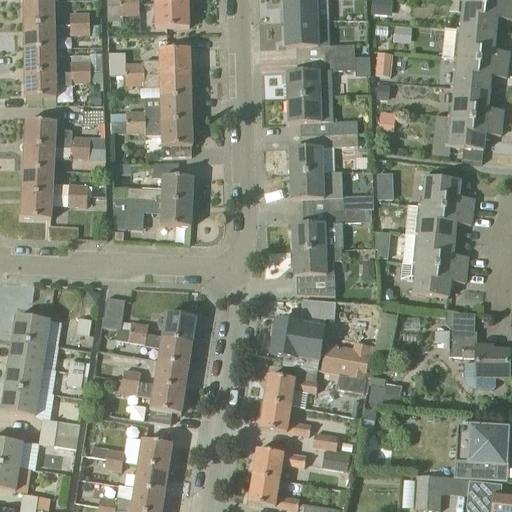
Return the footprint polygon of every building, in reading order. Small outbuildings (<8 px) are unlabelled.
[(23,0),(24,22),(54,21),(53,0),(23,0)] [(106,0),(107,9),(120,8),(119,0),(106,0)] [(120,9),(139,8),(138,0),(119,0),(120,8),(120,9)] [(283,0),(285,25),(317,24),(315,0),(283,0)] [(393,0),(392,0),(372,0),(371,14),(391,17),(393,0)] [(511,0),(449,0),(450,3),(511,9),(511,0)] [(511,23),(511,20),(511,9),(450,3),(449,15),(458,15),(457,33),(456,34),(495,37),(497,21),(511,23)] [(156,32),(189,31),(188,7),(155,8),(156,32)] [(120,8),(107,9),(108,25),(110,25),(119,24),(121,24),(123,24),(122,19),(120,19),(120,9),(120,8)] [(127,19),(139,18),(139,8),(120,9),(120,19),(122,19),(127,19)] [(70,28),(89,27),(89,16),(70,17),(70,28)] [(139,18),(127,19),(128,27),(128,34),(140,33),(139,18)] [(24,48),(54,48),(54,21),(24,22),(24,48)] [(286,51),(318,50),(317,24),(285,25),(286,51)] [(89,39),(89,27),(70,28),(70,39),(89,39)] [(395,29),(393,45),(411,47),(412,31),(395,29)] [(507,68),(509,55),(493,53),(495,37),(456,34),(457,33),(445,32),(442,61),(454,62),(454,63),(507,68)] [(120,70),(120,60),(128,59),(128,46),(110,47),(112,78),(110,79),(126,79),(191,77),(190,52),(159,53),(160,64),(143,64),(143,68),(125,68),(125,69),(120,70)] [(25,75),(55,74),(54,48),(24,48),(25,75)] [(326,62),(355,61),(354,48),(329,49),(329,50),(326,50),(326,62)] [(390,80),(392,58),(378,56),(375,79),(390,80)] [(319,100),(331,100),(330,74),(355,73),(355,61),(326,62),(327,74),(286,76),(287,102),(319,100)] [(506,81),(507,68),(454,63),(451,92),(489,95),(491,79),(506,81)] [(72,74),(90,73),(90,64),(72,64),(72,74)] [(72,76),(55,76),(55,74),(25,75),(25,102),(56,101),(55,89),(71,88),(71,87),(90,87),(90,86),(90,73),(72,74),(72,76)] [(160,102),(191,101),(191,77),(126,79),(126,89),(144,89),(144,92),(160,92),(160,102)] [(501,126),(503,113),(487,111),(489,95),(451,92),(448,121),(501,126)] [(288,128),(320,127),(319,100),(287,102),(288,128)] [(111,127),(126,126),(161,125),(192,125),(191,101),(160,102),(161,114),(145,115),(126,115),(126,117),(111,118),(111,127)] [(83,127),(104,127),(104,114),(83,115),(83,127)] [(448,121),(439,120),(436,148),(445,149),(445,150),(483,154),(485,137),(500,139),(501,126),(448,121)] [(105,153),(104,142),(91,142),(71,141),(72,135),(55,134),(56,125),(26,124),(24,149),(55,150),(105,153)] [(329,126),(329,138),(357,137),(357,124),(332,126),(329,126)] [(192,149),(192,125),(161,125),(126,126),(111,127),(111,137),(127,137),(145,136),(145,139),(161,139),(162,151),(172,150),(172,161),(191,160),(191,150),(192,149)] [(334,176),(334,151),(357,149),(357,137),(329,138),(330,150),(289,152),(290,178),(323,177),(334,176)] [(105,163),(105,153),(55,150),(24,149),(23,173),(54,174),(54,162),(71,163),(71,162),(90,163),(105,163)] [(127,191),(127,194),(127,201),(145,203),(161,204),(192,206),(193,181),(177,180),(179,167),(154,167),(153,179),(162,180),(162,193),(127,191)] [(52,198),(54,174),(23,173),(22,196),(52,198)] [(342,202),(342,194),(324,195),(323,177),(290,178),(291,204),(323,203),(323,202),(331,202),(332,215),(361,214),(361,213),(372,213),(372,201),(359,201),(342,202)] [(472,215),(473,202),(458,200),(460,184),(422,180),(419,209),(472,215)] [(87,200),(87,189),(69,187),(68,199),(87,200)] [(395,202),(394,192),(379,193),(379,202),(395,202)] [(51,223),(52,198),(22,196),(21,221),(51,223)] [(87,200),(68,199),(68,210),(86,211),(87,200)] [(191,230),(192,206),(161,204),(145,203),(127,201),(127,203),(113,203),(114,233),(126,234),(127,213),(143,214),(143,216),(161,217),(160,229),(191,230)] [(419,210),(408,209),(405,237),(454,243),(456,227),(471,228),(472,215),(419,209),(419,210)] [(332,227),(324,227),(292,228),(293,254),(325,253),(325,252),(341,252),(343,252),(342,227),(361,226),(361,214),(332,215),(332,227)] [(466,273),(467,260),(452,258),(454,243),(405,237),(402,267),(413,268),(413,267),(466,273)] [(334,279),(333,279),(332,265),(341,265),(341,252),(325,252),(325,253),(293,254),(294,280),(296,280),(297,301),(335,300),(334,279)] [(465,286),(466,273),(413,267),(413,268),(410,297),(448,301),(450,285),(465,286)] [(117,333),(120,334),(122,325),(125,304),(106,301),(102,331),(117,333)] [(303,304),(302,320),(326,321),(328,309),(328,306),(303,304)] [(192,345),(196,321),(166,316),(162,341),(192,345)] [(46,349),(50,324),(16,319),(12,343),(46,349)] [(89,339),(91,324),(79,322),(76,336),(89,339)] [(316,347),(316,344),(300,341),(301,328),(277,324),(271,357),(284,359),(282,368),(295,370),(295,371),(313,373),(314,363),(316,347)] [(130,335),(147,338),(148,328),(132,326),(131,327),(130,334),(130,335)] [(378,353),(382,333),(367,330),(362,348),(354,346),(352,352),(326,347),(321,374),(339,377),(339,378),(364,382),(368,366),(379,368),(383,354),(378,353)] [(189,369),(192,345),(162,341),(147,338),(130,335),(120,334),(117,333),(115,344),(145,348),(144,350),(160,352),(158,364),(189,369)] [(477,335),(449,335),(449,353),(449,360),(476,361),(476,366),(464,366),(464,383),(465,386),(467,388),(470,391),(475,392),(495,392),(495,380),(508,381),(509,353),(491,353),(491,349),(476,348),(477,335)] [(42,372),(46,349),(12,343),(8,367),(42,372)] [(87,379),(89,366),(70,364),(68,376),(87,379)] [(185,393),(189,369),(158,364),(155,388),(185,393)] [(38,396),(42,372),(8,367),(5,390),(38,396)] [(139,386),(141,376),(124,373),(123,383),(139,386)] [(87,379),(68,376),(66,389),(85,392),(87,379)] [(317,387),(315,386),(293,382),(268,378),(268,379),(264,406),(291,410),(294,394),(316,397),(317,387)] [(366,382),(364,382),(339,378),(336,392),(364,397),(366,382)] [(93,380),(91,391),(93,391),(94,392),(97,392),(104,387),(104,385),(104,383),(104,382),(93,380)] [(185,393),(155,388),(139,386),(123,383),(118,383),(115,396),(153,402),(149,425),(170,429),(172,416),(181,417),(185,393)] [(34,420),(38,396),(5,390),(1,415),(34,420)] [(309,440),(311,429),(288,426),(291,410),(264,406),(260,431),(259,432),(309,440)] [(41,434),(78,441),(80,428),(43,423),(41,434)] [(507,433),(471,431),(470,449),(456,448),(453,482),(487,484),(488,468),(505,469),(507,433)] [(39,448),(40,448),(76,453),(78,441),(41,434),(39,448)] [(313,450),(335,454),(337,440),(315,437),(313,450)] [(35,474),(40,448),(39,448),(23,446),(0,442),(0,467),(19,471),(31,473),(35,474)] [(168,472),(172,448),(143,443),(139,468),(168,472)] [(91,450),(90,460),(106,462),(108,453),(91,450)] [(108,453),(106,462),(122,465),(124,455),(108,453)] [(304,471),(306,460),(256,453),(256,454),(257,454),(252,480),(279,484),(282,467),(304,471)] [(350,476),(352,460),(325,455),(322,471),(350,476)] [(121,475),(122,465),(106,462),(105,473),(121,475)] [(0,492),(27,497),(31,473),(19,471),(0,467),(0,492)] [(165,496),(168,472),(139,468),(135,491),(165,496)] [(439,511),(441,480),(416,479),(414,511),(439,511)] [(285,511),(297,511),(299,504),(277,500),(279,484),(252,480),(248,505),(248,506),(285,511)] [(511,511),(511,498),(501,498),(502,488),(469,484),(466,511),(511,511)] [(110,511),(162,511),(165,496),(135,491),(133,504),(116,502),(116,503),(100,500),(100,502),(98,510),(110,511)] [(28,511),(35,511),(38,500),(22,498),(21,511),(28,511)]
